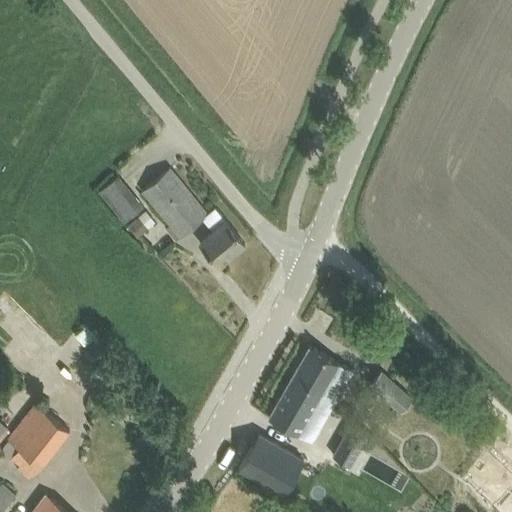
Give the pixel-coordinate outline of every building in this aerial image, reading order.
[(170,166),(154,179),(142,189),(180,236),(203,217),(213,230),(200,241),(219,263),(245,242),(215,206),(207,212),(170,166)] [(118,175),(98,191),(124,221),(143,205),(118,175)] [(140,235),(149,227),(140,216),(131,224),(140,235)] [(359,317),(339,339),(375,373),(395,352),(359,317)] [(310,344),(289,380),(318,397),(329,378),(344,386),(353,369),(310,344)] [(412,398),(381,371),(371,383),(401,410),(412,398)] [(269,415),(286,425),(312,440),(321,425),(307,417),(318,397),(289,380),(269,415)] [(7,436),(9,438),(1,448),(11,456),(10,456),(20,464),(16,469),(28,478),(32,473),(34,475),(69,429),(34,402),(7,436)] [(0,435),(11,424),(0,414),(0,435)] [(351,420),(332,453),(351,464),(369,431),(351,420)] [(239,467),(256,477),(284,493),(304,459),(258,433),(239,467)] [(511,511),(511,470),(497,455),(469,483),(498,511),(511,511)] [(2,481),(0,482),(0,511),(16,491),(2,481)] [(71,511),(46,492),(30,511),(71,511)]
